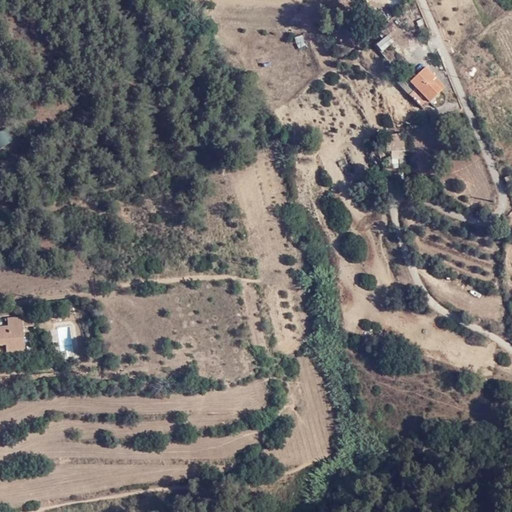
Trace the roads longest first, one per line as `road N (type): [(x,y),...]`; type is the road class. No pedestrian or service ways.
road 1 (unclassified): [(424,0),(504,192),(502,214),(490,223),(410,194),(398,217),(414,273),(433,302),(511,347)]
road 2 (track): [(33,511),(176,484),(260,479),(354,445),(511,413)]
